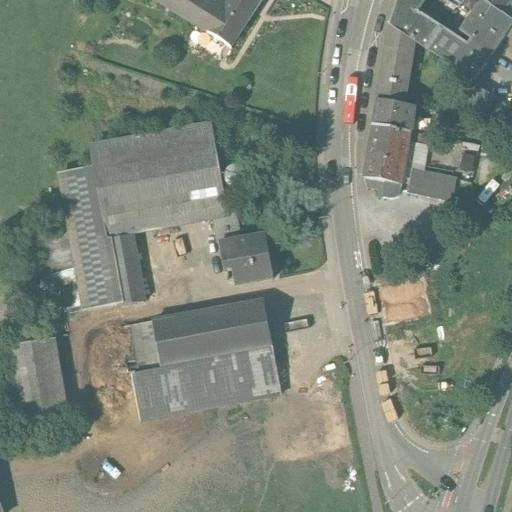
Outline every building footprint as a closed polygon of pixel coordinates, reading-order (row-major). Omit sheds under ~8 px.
[(124,0),(124,1),(154,20),(162,7),(171,13),(179,0),(124,0)] [(262,0),(230,0),(225,8),(212,0),(179,0),(171,13),(230,51),(262,0)] [(398,0),(390,28),(416,44),(454,68),(467,47),(460,42),(416,14),(425,0),(398,0)] [(511,0),(484,0),(485,1),(482,3),(502,16),(511,1),(511,0)] [(502,16),(482,3),(461,34),(464,36),(481,47),(502,16)] [(471,85),(491,53),(492,54),(506,33),(509,35),(511,29),(511,23),(502,16),(481,47),(464,36),(460,42),(467,47),(454,68),(451,72),(455,75),(471,85)] [(416,44),(390,28),(386,50),(414,55),(416,44)] [(414,55),(386,50),(377,103),(403,107),(414,55)] [(456,110),(458,107),(471,85),(455,75),(439,102),(456,110)] [(511,109),(471,85),(458,107),(511,145),(511,109)] [(403,107),(377,103),(373,128),(411,134),(415,110),(403,107)] [(383,198),(396,200),(401,196),(411,134),(373,128),(364,181),(385,184),(383,198)] [(210,133),(92,154),(95,169),(119,308),(144,304),(131,231),(213,216),(224,214),(224,213),(210,133)] [(461,160),(463,174),(475,172),(476,181),(497,178),(493,156),(461,160)] [(60,175),(69,228),(67,230),(67,231),(78,272),(75,273),(81,310),(86,313),(119,308),(95,169),(60,175)] [(411,175),(410,191),(436,194),(438,173),(424,172),(424,176),(411,175)] [(233,211),(224,213),(224,214),(213,216),(217,238),(224,237),(225,242),(220,243),(225,275),(233,274),(236,289),(274,282),(267,241),(250,244),(249,238),(239,240),(233,211)] [(40,281),(36,282),(43,317),(81,310),(75,273),(78,272),(67,231),(30,241),(40,281)] [(266,235),(249,238),(250,244),(267,241),(266,235)] [(133,378),(141,424),(283,398),(266,305),(131,329),(140,377),(133,378)] [(70,421),(55,342),(8,350),(22,429),(70,421)]
